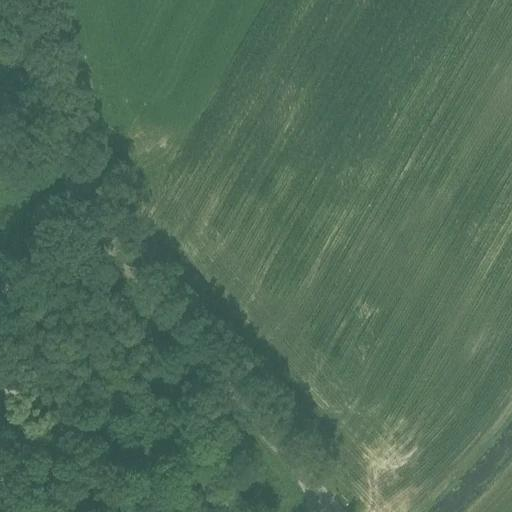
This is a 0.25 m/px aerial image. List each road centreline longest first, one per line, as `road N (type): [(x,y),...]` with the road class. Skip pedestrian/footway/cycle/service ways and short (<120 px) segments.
road 1 (unclassified): [(335,508),(204,366),(101,230),(20,0)]
road 2 (unknown): [(86,197),(0,305)]
